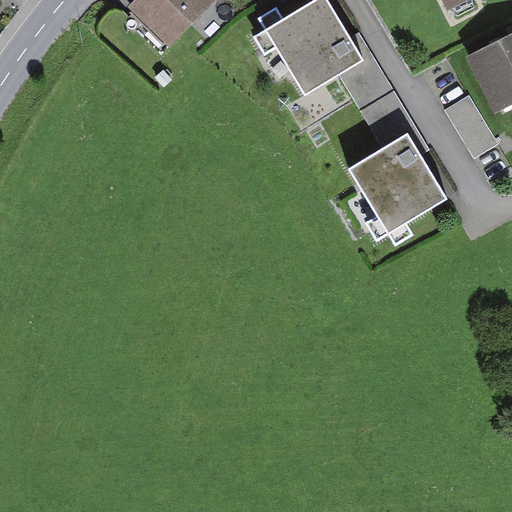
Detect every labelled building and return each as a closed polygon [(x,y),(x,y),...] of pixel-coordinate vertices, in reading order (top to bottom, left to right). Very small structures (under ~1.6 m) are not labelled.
[(208,0),(140,0),(134,7),(169,41),(209,1),(208,0)] [(324,0),(321,0),(269,31),(305,91),(359,59),(324,0)] [(511,38),(473,58),(498,106),(511,99),(511,38)] [(468,99),(448,112),(475,156),(496,144),(468,99)] [(407,139),(353,172),(388,230),(442,198),(407,139)]
